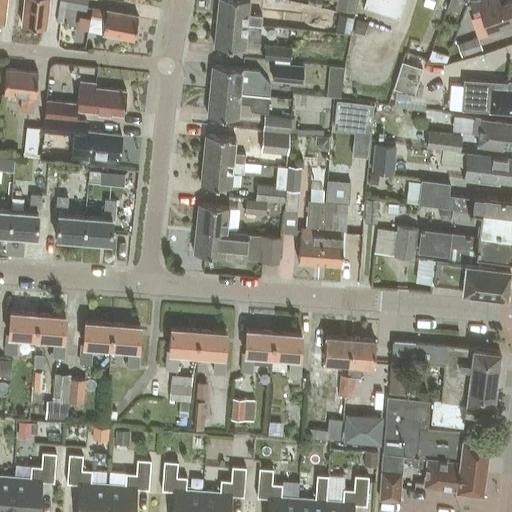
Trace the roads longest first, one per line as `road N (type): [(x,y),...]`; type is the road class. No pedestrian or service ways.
road 1 (residential): [(511,318),(147,287)]
road 2 (residential): [(147,287),(169,66)]
road 3 (residential): [(169,66),(0,50)]
road 4 (residential): [(147,287),(0,276)]
